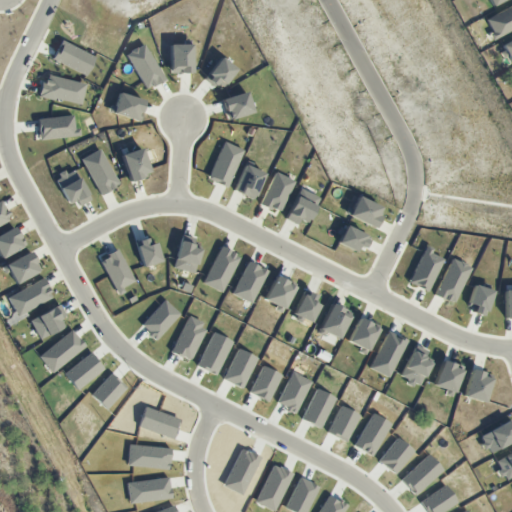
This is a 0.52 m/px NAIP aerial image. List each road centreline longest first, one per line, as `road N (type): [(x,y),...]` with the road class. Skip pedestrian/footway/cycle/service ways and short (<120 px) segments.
road 1 (residential): [(55,249),(132,211),(173,204),(211,212),(451,337),(511,348)]
road 2 (residential): [(98,326),(2,147),(6,83),(46,0)]
road 3 (residential): [(98,326),(141,367),(362,482),(391,511)]
road 4 (residential): [(327,0),(415,165),(408,215),(371,291)]
